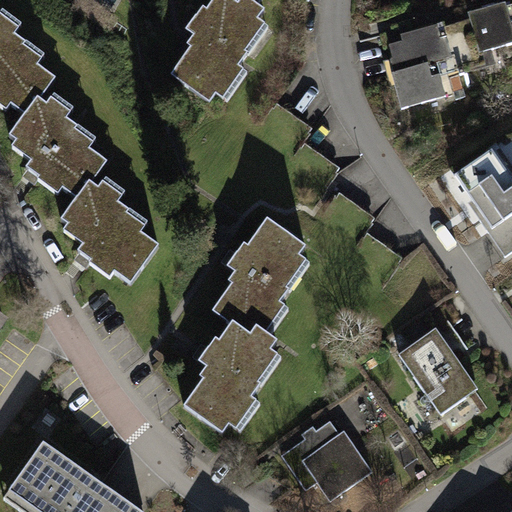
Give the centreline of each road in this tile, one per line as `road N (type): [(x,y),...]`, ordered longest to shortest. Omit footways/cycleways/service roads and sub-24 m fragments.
road 1 (residential): [(337,0),(333,31),(352,110),(511,343)]
road 2 (residential): [(0,216),(123,412),(183,473),(242,511)]
